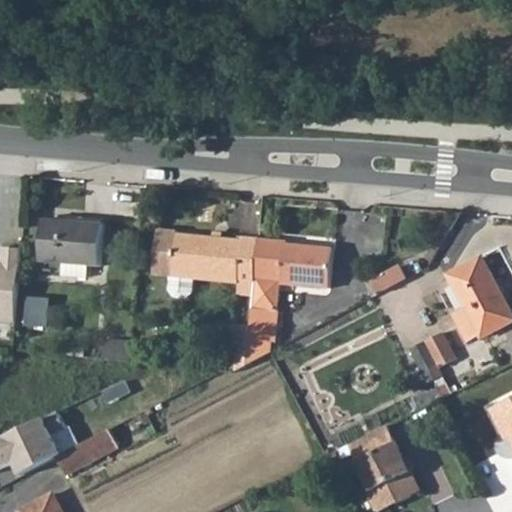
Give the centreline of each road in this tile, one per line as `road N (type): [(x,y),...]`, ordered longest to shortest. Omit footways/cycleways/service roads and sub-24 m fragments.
road 1 (secondary): [(152,154),(511,191)]
road 2 (secondary): [(511,164),(338,147),(152,154)]
road 3 (secondary): [(0,142),(152,154)]
